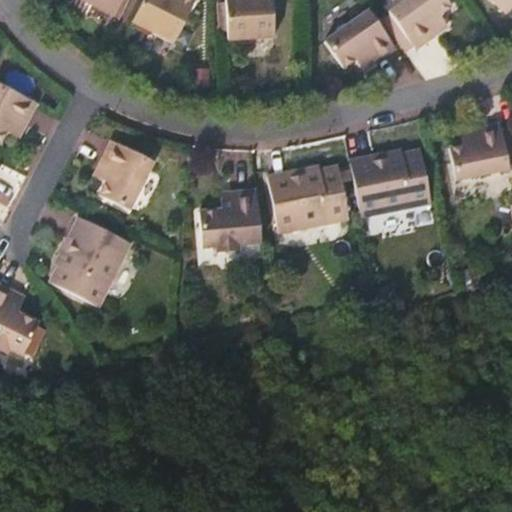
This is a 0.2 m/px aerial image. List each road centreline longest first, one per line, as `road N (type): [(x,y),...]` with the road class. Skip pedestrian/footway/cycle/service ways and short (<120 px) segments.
road 1 (residential): [(511,64),(417,95),(237,126),(179,119),(92,83)]
road 2 (residential): [(7,243),(92,83)]
road 3 (residential): [(92,83),(4,0)]
